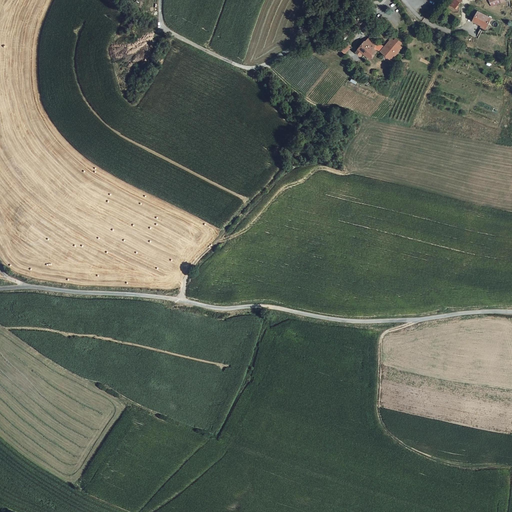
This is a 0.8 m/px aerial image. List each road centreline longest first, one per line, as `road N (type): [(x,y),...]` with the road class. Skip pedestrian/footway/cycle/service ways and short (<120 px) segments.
road 1 (unclassified): [(511,311),(365,321),(25,286)]
road 2 (track): [(417,319),(380,336),(377,412),(386,430),(447,464),(511,468)]
road 3 (track): [(180,300),(190,268),(274,173),(254,68)]
road 4 (unclassified): [(348,0),(317,33),(254,68),(168,31),(161,0)]
